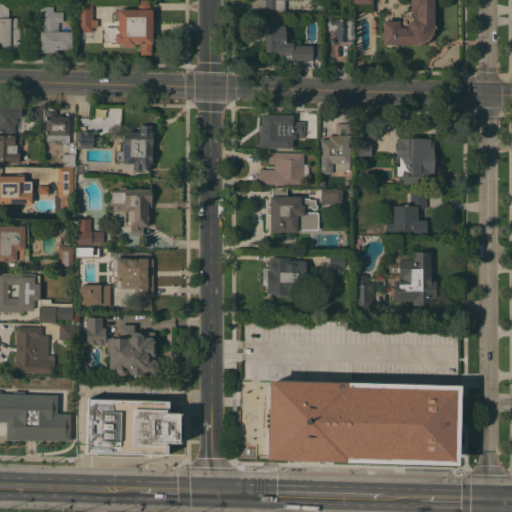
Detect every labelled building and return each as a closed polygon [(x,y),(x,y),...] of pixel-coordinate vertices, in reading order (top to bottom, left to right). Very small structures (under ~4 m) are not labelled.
[(78,31),(78,30),(76,30),(76,21),(77,21),(77,8),(75,8),(75,0),(93,0),(93,19),(98,19),(98,27),(93,27),(93,31),(78,31)] [(153,43),(151,43),(151,54),(140,54),(140,43),(135,43),(135,46),(122,46),(122,43),(116,43),(116,42),(104,42),(104,27),(117,27),(117,30),(118,30),(118,20),(114,20),(114,10),(118,10),(118,9),(138,9),(138,0),(150,0),(150,9),(153,9),(153,43)] [(286,0),(286,10),(285,10),(285,11),(265,11),(265,0),(286,0)] [(410,0),(434,0),(434,25),(435,25),(435,28),(434,28),(434,32),(433,32),(433,33),(432,35),(430,37),(427,41),(423,43),(421,43),(421,44),(383,44),(383,20),(400,21),(401,17),(402,15),(403,14),(404,13),(408,11),(410,10),(410,0)] [(0,2),(8,2),(8,17),(18,17),(18,25),(20,25),(20,43),(18,43),(18,49),(0,49),(0,2)] [(63,11),(63,21),(59,22),(59,31),(72,31),(72,49),(41,49),(40,11),(63,11)] [(324,21),(326,21),(326,18),(328,18),(328,16),(331,16),(331,18),(352,18),(352,41),(337,41),(336,43),(334,43),(333,43),(332,42),(331,41),(331,40),(332,38),(335,37),(335,31),(324,31),(324,21)] [(265,18),(286,17),(286,42),(293,42),(293,45),(312,45),(321,45),(321,59),(313,59),(313,60),(291,60),(290,55),(274,55),(274,51),(265,52),(265,18)] [(0,132),(0,106),(4,106),(4,105),(22,106),(21,116),(16,117),(16,122),(15,122),(15,132),(0,132)] [(29,120),(29,106),(42,107),(41,120),(29,120)] [(69,143),(63,143),(63,139),(61,139),(61,140),(57,140),(56,139),(55,139),(55,142),(46,142),(46,109),(48,109),(48,108),(49,108),(50,108),(53,108),(54,108),(54,109),(56,109),(56,116),(69,116),(69,143)] [(259,147),(260,133),(258,133),(259,125),(262,125),(262,114),(293,115),(293,121),(305,121),(304,136),(303,136),(303,137),(296,137),(296,138),(292,138),(292,148),(259,147)] [(321,139),(329,139),(329,135),(336,135),(336,123),(350,123),(350,142),(349,142),(349,147),(350,147),(350,162),(347,162),(347,163),(332,163),(332,173),(321,173),(321,139)] [(151,163),(150,163),(150,170),(133,170),(133,163),(123,163),(123,161),(115,161),(115,150),(123,151),(123,144),(118,143),(118,132),(123,133),(124,131),(140,131),(140,125),(153,125),(151,163)] [(80,147),(80,140),(76,140),(76,131),(81,131),(81,130),(94,131),(93,148),(80,147)] [(0,135),(7,135),(7,134),(15,135),(15,136),(22,136),(22,145),(17,145),(17,152),(20,152),(19,162),(6,162),(6,161),(0,161),(0,135)] [(371,155),(367,155),(367,161),(354,161),(354,137),(365,137),(365,136),(371,136),(371,155)] [(430,138),(430,139),(433,139),(434,183),(403,184),(402,175),(396,175),(396,166),(399,166),(399,161),(395,161),(395,157),(396,157),(396,138),(430,138)] [(61,165),(61,161),(63,161),(63,152),(75,153),(74,154),(75,154),(75,166),(61,165)] [(258,184),(259,169),(274,169),(274,163),(268,163),(269,152),(304,152),(304,163),(309,164),(309,176),(304,176),(303,185),(258,184)] [(73,166),(73,216),(60,216),(60,213),(55,213),(55,194),(58,194),(58,166),(73,166)] [(16,174),(17,174),(24,174),(26,175),(26,181),(32,181),(32,185),(35,184),(35,191),(33,191),(33,199),(32,200),(32,203),(30,203),(30,204),(24,204),(24,203),(0,203),(0,175),(15,175),(16,174)] [(123,213),(110,213),(110,205),(110,189),(119,189),(119,186),(126,186),(126,189),(134,189),(134,188),(141,188),(150,188),(150,184),(152,184),(152,208),(148,208),(148,226),(143,226),(143,234),(131,234),(131,226),(130,226),(130,225),(123,225),(123,213)] [(48,185),(48,193),(38,193),(38,185),(48,185)] [(270,231),(270,215),(266,215),(265,215),(265,206),(270,206),(270,196),(272,196),(272,187),(287,187),(287,196),(301,196),(303,196),(303,198),(310,198),(310,199),(315,199),(316,203),(317,204),(317,206),(317,207),(317,208),(315,209),(314,209),(313,209),(312,208),(311,207),(304,207),(304,212),(309,212),(309,223),(308,223),(308,225),(297,225),(297,231),(270,231)] [(342,189),(342,190),(344,190),(344,197),(342,197),(342,204),(320,203),(320,188),(342,189)] [(393,205),(410,205),(410,193),(427,193),(427,207),(418,207),(417,220),(426,220),(426,233),(414,233),(414,231),(385,231),(385,222),(393,223),(393,205)] [(104,243),(92,243),(92,244),(77,244),(77,230),(78,230),(78,218),(91,218),(91,230),(92,230),(92,231),(104,231),(104,243)] [(0,221),(6,221),(6,226),(25,225),(25,227),(28,227),(29,258),(16,259),(16,260),(0,260),(0,221)] [(73,271),(57,270),(58,245),(73,246),(73,271)] [(76,256),(76,247),(93,247),(93,257),(76,256)] [(393,301),(393,280),(402,280),(402,277),(399,277),(399,259),(402,259),(402,254),(412,254),(412,251),(416,251),(417,250),(418,250),(420,250),(422,250),(423,250),(424,251),(430,251),(430,275),(433,275),(433,280),(435,280),(435,298),(430,298),(430,305),(412,305),(412,301),(393,301)] [(330,254),(348,255),(347,268),(330,267),(330,254)] [(148,257),(148,258),(153,258),(153,296),(147,296),(134,296),(134,288),(116,288),(116,276),(113,276),(113,257),(148,257)] [(274,295),(274,293),(267,293),(267,285),(263,285),(263,267),(269,268),(269,257),(289,257),(289,260),(306,260),(305,294),(289,293),(288,295),(274,295)] [(39,322),(39,310),(34,310),(24,310),(24,312),(19,312),(19,314),(11,314),(11,312),(0,311),(0,272),(36,273),(35,282),(25,282),(25,297),(34,298),(51,299),(51,303),(72,303),(72,307),(73,307),(73,319),(55,318),(55,322),(39,322)] [(368,274),(368,284),(372,284),(372,303),(370,303),(370,312),(355,312),(355,274),(368,274)] [(110,284),(110,306),(80,306),(80,284),(110,284)] [(88,317),(102,317),(102,327),(106,327),(106,343),(86,343),(86,341),(77,341),(77,313),(88,313),(88,317)] [(75,324),(75,339),(59,339),(59,323),(75,324)] [(134,324),(134,331),(154,331),(154,347),(156,347),(156,361),(157,363),(158,365),(158,367),(157,369),(156,371),(155,372),(153,373),(149,374),(143,374),(143,376),(129,376),(129,374),(125,374),(124,375),(123,375),(121,375),(119,375),(117,374),(116,373),(116,371),(115,370),(116,369),(109,369),(109,337),(119,337),(119,324),(134,324)] [(48,354),(55,355),(55,373),(15,372),(16,333),(17,333),(18,326),(43,326),(42,335),(49,335),(48,354)] [(457,464),(266,460),(268,380),(459,385),(457,464)] [(6,439),(7,421),(0,421),(0,390),(1,390),(1,393),(13,393),(13,390),(25,391),(25,394),(58,394),(57,413),(71,413),(70,440),(6,439)] [(86,453),(88,399),(169,401),(169,413),(179,413),(179,443),(168,442),(168,455),(86,453)]
